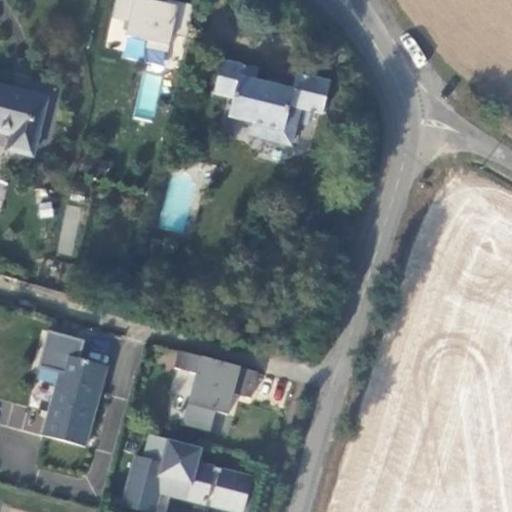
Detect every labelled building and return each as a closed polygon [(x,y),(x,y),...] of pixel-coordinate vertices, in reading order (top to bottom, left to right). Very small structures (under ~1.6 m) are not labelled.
[(115,0),(112,17),(130,21),(126,35),(148,40),(146,48),(167,52),(172,32),(187,36),(194,5),(170,0),(167,0),(166,4),(152,1),(148,0),(115,0)] [(154,119),(161,75),(141,72),(134,116),(154,119)] [(257,81),(222,72),(214,104),(232,109),(227,128),(251,135),(247,147),(278,155),(288,117),(309,123),(318,92),(279,82),(274,98),(254,93),(257,81)] [(44,109),(0,97),(0,144),(9,147),(6,161),(30,168),(44,109)] [(75,255),(79,207),(63,205),(59,253),(75,255)] [(161,254),(146,251),(143,267),(157,270),(161,254)] [(256,374),(179,353),(173,369),(195,376),(181,427),(208,434),(214,413),(226,416),(232,396),(249,401),(256,374)] [(103,378),(62,367),(40,446),(82,458),(103,378)] [(144,460),(134,457),(120,506),(140,511),(151,511),(161,479),(188,486),(185,496),(205,501),(210,484),(215,485),(209,507),(231,511),(240,511),(249,479),(196,465),(200,449),(150,436),(144,460)]
